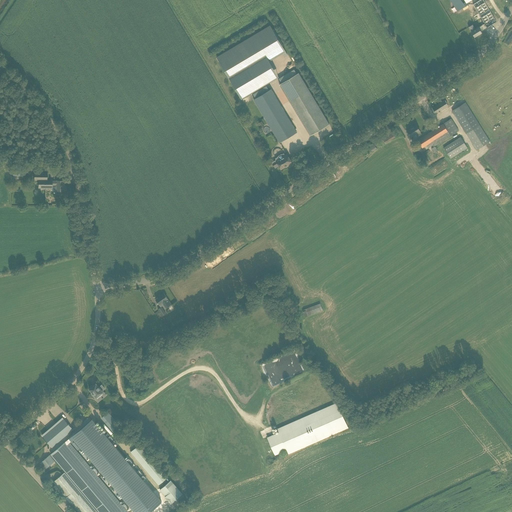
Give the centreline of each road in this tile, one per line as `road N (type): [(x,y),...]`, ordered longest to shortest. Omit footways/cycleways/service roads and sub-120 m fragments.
road 1 (unclassified): [(94,293),(173,272),(470,62),(511,8)]
road 2 (unclassified): [(94,293),(64,147),(46,113),(0,63)]
road 3 (unclassified): [(0,445),(85,360),(94,293)]
